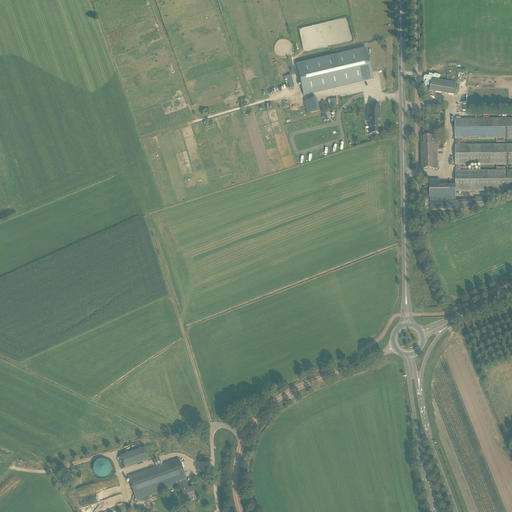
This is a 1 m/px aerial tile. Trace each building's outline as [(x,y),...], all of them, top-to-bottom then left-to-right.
[(366,49),(296,65),(303,96),(373,79),(366,49)] [(284,81),(287,80),(290,89),(294,88),(291,75),(283,77),(284,81)] [(432,79),(430,92),(454,96),(456,83),(432,79)] [(307,114),(319,111),(316,99),(304,102),(307,114)] [(380,107),(369,107),(370,114),(367,114),(367,122),(370,122),(370,135),(381,134),(380,107)] [(511,118),(460,120),(455,120),(455,140),(455,146),(455,166),(456,166),(456,172),(455,172),(456,192),(461,191),(511,191),(511,170),(460,171),(460,166),(511,165),(511,144),(460,145),(460,140),(511,139),(511,118)] [(433,137),(423,137),(424,169),(433,169),(433,137)] [(450,190),(429,190),(430,209),(450,209),(450,190)] [(144,448),(139,449),(143,461),(148,459),(144,448)] [(112,472),(105,457),(91,464),(98,479),(112,472)] [(178,459),(127,477),(136,501),(179,486),(185,483),(187,483),(178,459)] [(179,486),(182,492),(181,492),(183,497),(185,496),(187,503),(186,503),(195,500),(194,495),(193,495),(192,493),(193,493),(192,489),(188,490),(185,483),(179,486)]
